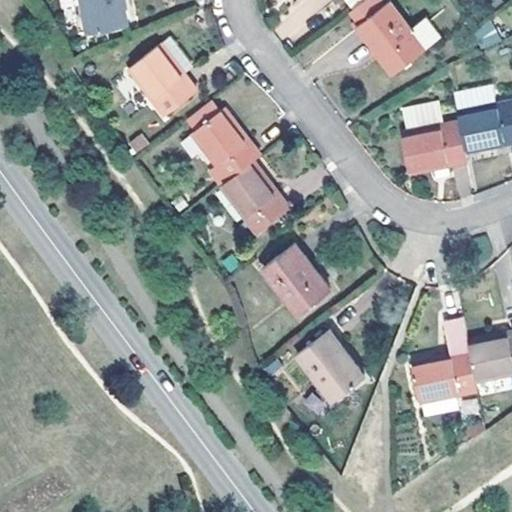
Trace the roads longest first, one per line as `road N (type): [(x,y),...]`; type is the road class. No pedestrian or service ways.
road 1 (tertiary): [(257,511),(0,172)]
road 2 (residential): [(242,0),(251,26),(395,213),(453,223),(511,208)]
